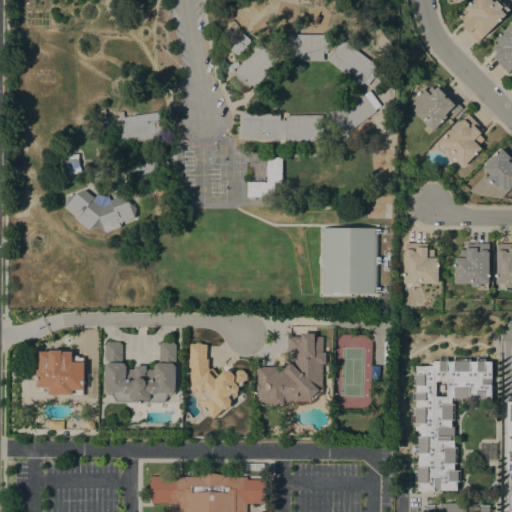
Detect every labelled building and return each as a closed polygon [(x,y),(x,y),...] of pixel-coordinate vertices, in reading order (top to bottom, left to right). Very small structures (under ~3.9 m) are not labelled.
[(473,0),(500,0),(509,9),(506,13),(506,14),(484,37),(484,36),(478,42),(462,26),(466,22),(461,17),(468,11),(465,8),(473,0)] [(511,22),(511,68),(508,72),(493,56),(497,52),(492,48),(498,42),(495,39),(511,22)] [(286,60),(286,54),(275,54),(276,43),(277,43),(277,34),(285,34),(285,36),(286,36),(286,34),(295,34),(295,32),(299,32),(299,34),(323,34),(323,36),(330,36),(336,41),(328,51),(327,51),(327,53),(324,52),(323,60),(286,60)] [(238,58),(229,51),(242,33),(250,39),(250,41),(238,58)] [(376,65),(373,70),(377,73),(368,85),(363,82),(361,86),(326,59),(342,39),(376,65)] [(278,58),(255,88),(251,84),(248,88),(233,76),(236,73),(235,72),(235,71),(233,68),(236,64),(238,66),(257,42),(278,58)] [(423,88),(426,91),(431,86),(435,90),(438,87),(446,94),(444,96),(446,98),(448,97),(453,102),(455,100),(462,108),(452,119),(450,117),(448,119),(446,117),(433,130),(430,126),(429,127),(422,121),(423,120),(409,106),(416,99),(414,97),(423,88)] [(361,90),(364,94),(370,90),(381,105),(375,109),(376,111),(341,137),(337,131),(334,133),(330,127),(333,125),(326,116),(361,90)] [(124,116),(124,117),(160,111),(164,138),(118,145),(114,123),(124,122),(124,119),(114,121),(114,117),(124,116)] [(323,115),(323,141),(286,141),(286,139),(278,139),(278,141),(241,137),(243,111),(280,115),(280,120),(286,120),(286,115),(323,115)] [(479,125),(478,125),(483,130),(479,134),(484,139),(478,145),(481,148),(463,166),(451,154),(449,155),(443,150),(442,152),(436,146),(440,142),(439,142),(461,119),(462,120),(468,114),(479,125)] [(511,187),(507,192),(498,183),(495,186),(486,177),(489,175),(482,167),(501,148),(511,159),(511,187)] [(79,153),(79,161),(79,166),(81,171),(69,176),(67,171),(65,158),(65,153),(79,153)] [(266,182),(267,156),(281,157),(281,182),(274,182),(274,196),(265,196),(265,204),(257,204),(257,196),(246,196),(247,181),(266,182)] [(133,180),(131,165),(167,159),(167,162),(169,162),(170,171),(168,172),(168,175),(156,177),(133,180)] [(94,198),(97,195),(108,196),(110,200),(120,195),(136,207),(134,216),(119,223),(120,226),(105,232),(98,226),(89,229),(76,219),(78,216),(65,206),(67,196),(85,190),(94,198)] [(376,292),(321,294),(322,226),(377,227),(376,292)] [(420,243),(427,243),(427,249),(434,249),(434,257),(438,257),(438,283),(421,283),(421,286),(413,286),(413,288),(405,288),(405,283),(404,283),(404,251),(404,243),(420,243)] [(489,243),(489,283),(488,283),(487,289),(480,289),(480,287),(471,287),(471,283),(454,283),(455,258),(459,258),(460,249),(466,249),(466,247),(467,247),(467,244),(474,244),(474,243),(489,243)] [(511,244),(511,287),(506,287),(505,289),(498,289),(498,284),(496,284),(497,244),(511,244)] [(275,366),(275,370),(283,370),(290,362),(292,363),(292,353),(287,353),(288,336),(301,337),(301,333),(315,333),(315,336),(323,336),(323,352),(326,352),(325,363),(323,363),(322,390),(310,402),(284,402),(284,404),(268,404),(268,402),(257,402),(257,390),(256,390),(256,384),(257,384),(257,366),(275,366)] [(105,344),(108,341),(119,341),(122,344),(124,363),(126,366),(126,369),(135,369),(135,365),(147,365),(147,369),(154,369),(154,366),(157,363),(162,363),(162,360),(159,360),(159,344),(162,342),(173,342),(176,345),(176,361),(174,361),(174,363),(176,366),(176,389),(176,392),(172,395),(168,395),(165,402),(116,401),(112,394),(108,395),(105,392),(106,389),(105,388),(105,365),(108,362),(108,360),(105,360),(105,357),(103,357),(103,352),(105,352),(105,344)] [(190,343),(195,343),(196,342),(200,342),(201,344),(207,344),(206,358),(208,359),(207,367),(210,369),(212,367),(219,375),(223,370),(230,370),(233,374),(237,370),(243,370),(247,374),(247,379),(238,388),(238,390),(237,391),(236,395),(231,400),(231,405),(226,409),(223,408),(213,418),(197,401),(199,399),(189,387),(190,367),(188,367),(190,343)] [(97,369),(98,398),(84,398),(84,396),(73,396),(73,394),(49,394),(49,387),(37,387),(37,369),(40,369),(40,351),(50,351),(50,350),(62,350),(62,351),(72,351),(72,357),(73,357),(74,355),(78,355),(79,357),(84,357),(84,362),(85,369),(97,369)] [(416,491),(416,488),(418,488),(418,482),(415,482),(415,467),(418,467),(418,453),(415,452),(416,437),(418,437),(418,430),(415,430),(415,423),(413,423),(413,407),(415,407),(415,400),(413,400),(413,392),(415,392),(415,385),(413,385),(413,374),(415,374),(415,366),(428,366),(428,361),(432,361),(432,360),(439,360),(439,359),(447,359),(446,361),(454,361),(454,359),(469,359),(469,361),(477,361),(477,359),(484,359),(484,361),(491,361),(491,400),(484,400),(484,403),(476,403),(476,400),(454,400),(454,397),(451,397),(451,404),(454,404),(454,419),(451,419),(451,426),(454,426),(454,444),(457,444),(457,463),(454,463),(454,470),(460,470),(460,481),(457,481),(457,490),(434,490),(434,491),(416,491)] [(379,379),(370,379),(371,365),(379,366),(379,379)] [(173,511),(174,503),(151,502),(149,489),(151,476),(197,476),(197,475),(210,472),(223,475),(223,476),(247,476),(247,479),(265,479),(266,490),(264,503),(247,503),(246,511),(173,511)] [(439,504),(439,503),(465,503),(465,507),(480,507),(480,505),(489,505),(489,511),(425,511),(425,504),(439,504)]
